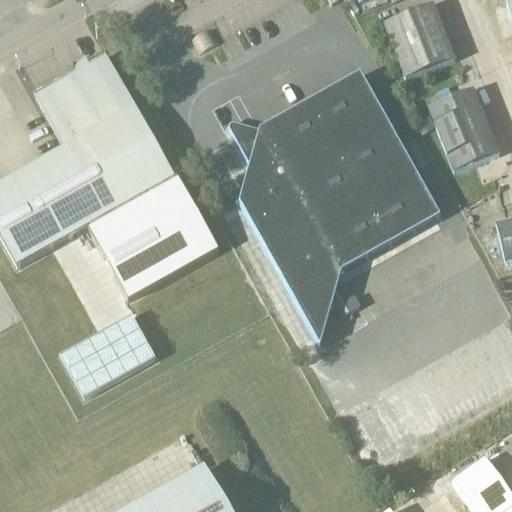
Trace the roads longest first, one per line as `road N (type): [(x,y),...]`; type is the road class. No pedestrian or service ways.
road 1 (unknown): [(191,100),(315,349),(324,361),(361,362),(464,302),(477,261),(360,57),(324,46),(245,72)]
road 2 (unclassified): [(511,122),(462,0)]
